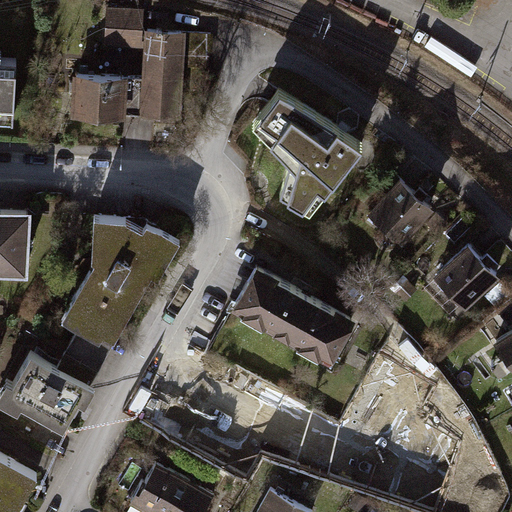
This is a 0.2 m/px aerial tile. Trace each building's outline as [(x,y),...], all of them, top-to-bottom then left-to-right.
[(105,42),(143,44),(144,27),(145,6),(107,4),(105,42)] [(185,30),(144,27),(143,44),(141,75),(129,74),(126,112),(160,114),(180,115),(183,65),(185,30)] [(213,31),(185,30),(183,65),(208,66),(208,51),(213,51),(213,31)] [(0,116),(10,117),(13,56),(0,55),(0,116)] [(126,112),(129,74),(74,72),(74,79),(71,113),(126,116),(126,112)] [(293,159),(284,192),(313,208),(366,140),(344,125),(283,85),(257,120),(293,159)] [(404,173),(372,207),(405,237),(437,203),(420,188),(404,173)] [(0,206),(0,265),(12,266),(13,244),(22,244),(24,208),(13,207),(0,206)] [(130,212),(98,210),(97,257),(90,269),(70,307),(87,316),(120,334),(174,235),(130,212)] [(472,238),(438,269),(468,302),(502,271),(490,258),(472,238)] [(254,263),(233,302),(328,353),(349,314),(305,291),(254,263)] [(95,380),(120,334),(87,316),(62,362),(95,380)] [(511,327),(498,337),(511,357),(511,327)] [(33,347),(8,392),(70,426),(95,380),(62,362),(33,347)] [(178,402),(218,425),(241,384),(201,361),(178,402)] [(444,480),(472,436),(429,408),(401,452),(444,480)] [(0,511),(16,511),(22,502),(41,471),(0,446),(0,511)] [(157,456),(134,497),(161,511),(202,511),(215,489),(190,475),(157,456)] [(315,511),(317,509),(271,483),(254,511),(315,511)]
